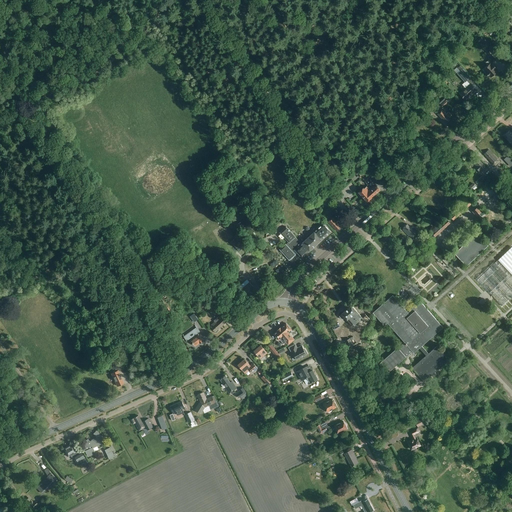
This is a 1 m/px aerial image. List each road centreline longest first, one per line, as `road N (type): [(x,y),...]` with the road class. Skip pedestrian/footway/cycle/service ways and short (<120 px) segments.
road 1 (residential): [(257,326),(202,373),(0,465)]
road 2 (primary): [(0,453),(169,378),(250,318)]
road 3 (unclassified): [(358,225),(511,392)]
road 4 (primary): [(408,511),(316,333)]
road 5 (track): [(185,369),(103,232)]
road 6 (track): [(210,0),(291,129)]
road 7 (primary): [(358,225),(460,134)]
